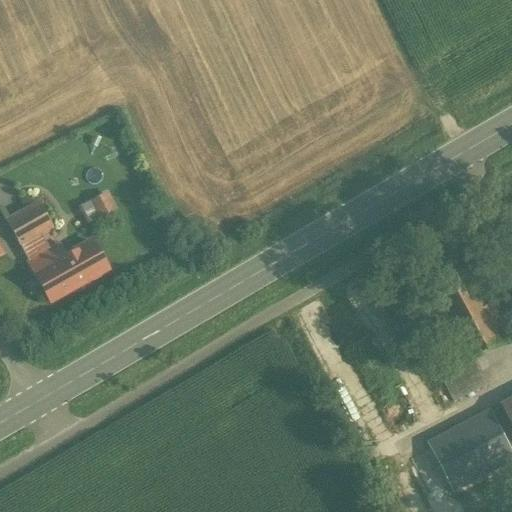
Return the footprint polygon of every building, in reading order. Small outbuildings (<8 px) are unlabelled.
[(106,195),(92,203),(100,218),(114,211),(106,195)] [(91,202),(80,207),(89,225),(100,219),(100,218),(92,203),(91,202)] [(38,205),(7,222),(19,245),(21,244),(40,234),(51,228),(38,205)] [(40,234),(21,244),(30,262),(50,251),(40,234)] [(30,262),(29,262),(51,302),(107,271),(91,243),(63,258),(57,247),(50,251),(30,262)] [(511,336),(479,276),(428,304),(459,364),(460,365),(471,359),(511,336)] [(471,359),(460,365),(459,364),(439,375),(453,403),(485,387),(471,359)] [(511,402),(429,445),(453,491),(511,460),(511,402)]
